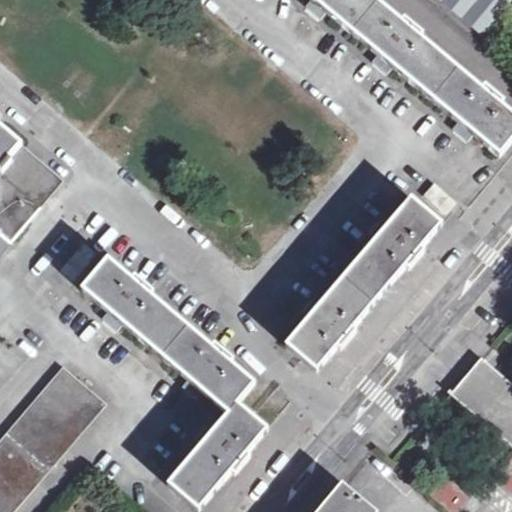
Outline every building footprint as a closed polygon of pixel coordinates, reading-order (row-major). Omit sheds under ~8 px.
[(306,0),(314,6),(310,11),(325,24),(330,19),(378,58),(373,65),(388,78),(394,71),(457,126),(453,131),(466,143),(471,137),(499,158),(511,142),(511,118),(496,105),(499,101),(489,94),(487,97),(419,39),(420,36),(412,29),(409,32),(369,0),(306,0)] [(506,0),(438,0),(479,33),(506,0)] [(0,167),(23,143),(0,123),(0,167)] [(0,230),(10,240),(63,179),(23,143),(0,167),(0,230)] [(421,197),(441,218),(455,204),(435,183),(421,197)] [(440,225),(409,199),(388,223),(383,218),(373,230),(380,235),(320,307),(312,302),(303,313),(310,319),(288,344),(318,370),(343,342),(347,345),(354,337),(350,333),(411,260),(416,263),(423,254),(419,251),(440,225)] [(0,230),(0,251),(10,240),(0,230)] [(138,284),(109,259),(83,290),(109,313),(104,319),(118,331),(123,325),(187,379),(182,385),(196,397),(201,391),(229,415),(215,429),(209,425),(196,440),(201,446),(171,483),(201,510),(236,469),(240,472),(248,464),(244,460),(269,431),(238,405),(256,382),(226,357),(229,352),(221,345),(217,349),(146,290),(150,286),(142,279),(138,284)] [(511,444),(511,383),(485,361),(456,397),(511,444)] [(8,511),(99,406),(59,372),(0,441),(0,511),(8,511)] [(451,476),(433,491),(450,511),(458,511),(471,501),(451,476)] [(369,511),(342,488),(321,511),(369,511)]
